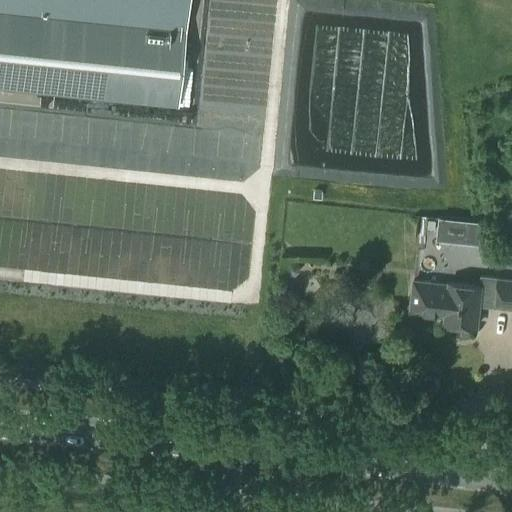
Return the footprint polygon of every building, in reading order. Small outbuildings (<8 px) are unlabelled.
[(186,0),(0,0),(0,87),(176,105),(186,0)] [(479,240),(476,222),(475,217),(474,217),(438,213),(437,218),(435,235),(479,240)] [(293,264),(288,264),(284,269),(285,275),(289,279),(295,278),(299,274),(298,269),(293,264)] [(511,275),(496,273),(493,301),(511,303),(511,275)] [(411,274),(407,306),(442,310),(442,316),(450,317),(450,320),(465,322),(465,319),(474,320),(479,281),(447,277),(446,278),(411,274)]
